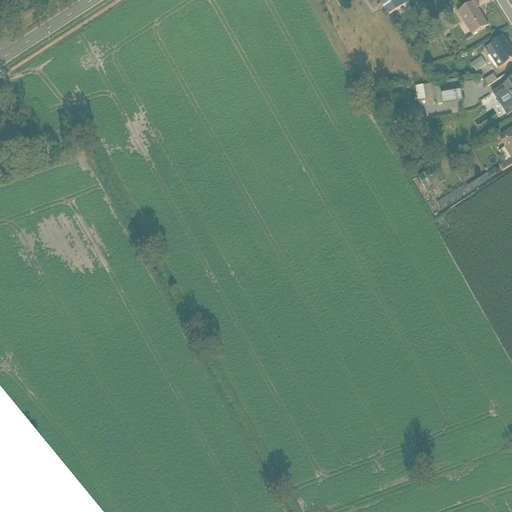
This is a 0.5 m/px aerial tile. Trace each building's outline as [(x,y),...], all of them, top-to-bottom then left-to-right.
[(393,23),(413,10),(406,0),(383,0),(380,3),(393,23)] [(444,17),(454,10),(450,3),(449,4),(446,0),(438,5),(440,10),(439,10),(444,17)] [(457,13),(472,37),(489,27),(478,10),(480,9),(475,2),(457,13)] [(412,52),(427,43),(422,35),(418,37),(417,34),(416,34),(416,33),(409,38),(411,41),(407,44),(412,52)] [(498,70),(511,60),(511,51),(503,38),(484,50),(487,55),(486,55),(496,70),(498,69),(498,70)] [(476,73),(486,66),(481,57),(470,65),(471,66),(468,67),(472,74),(475,72),(476,73)] [(487,86),(496,80),(493,75),(484,81),(487,86)] [(462,102),(459,80),(423,86),(423,87),(415,88),(417,102),(426,101),(426,102),(437,100),(437,106),(443,105),(462,102)] [(511,81),(492,94),(507,117),(511,114),(511,81)] [(511,128),(499,137),(505,148),(504,149),(499,153),(505,163),(499,166),(502,171),(511,164),(511,160),(511,159),(511,128)] [(16,160),(25,163),(26,158),(27,158),(30,151),(21,148),(20,151),(18,150),(16,154),(18,155),(16,160)] [(430,187),(433,185),(429,179),(433,177),(429,170),(417,178),(420,182),(418,183),(420,187),(422,186),(427,194),(433,191),(430,187)] [(469,193),(490,180),(486,175),(466,188),(469,193)] [(440,208),(466,191),(463,186),(436,203),(440,208)]
